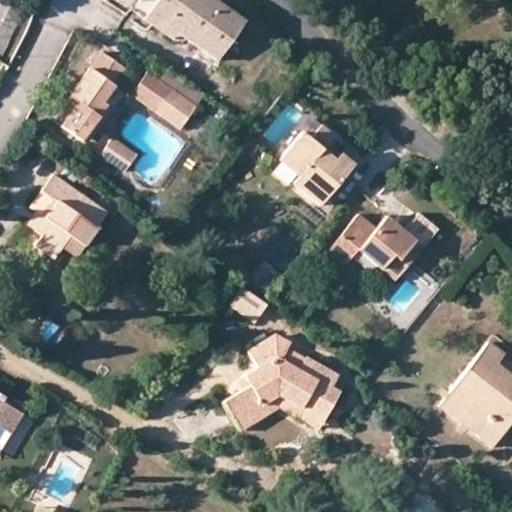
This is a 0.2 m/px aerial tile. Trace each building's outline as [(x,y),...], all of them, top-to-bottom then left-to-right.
[(216,0),(156,0),(147,12),(174,31),(215,60),(243,19),(216,0)] [(174,31),(147,12),(142,19),(170,38),(174,31)] [(0,37),(0,57),(10,43),(0,37)] [(101,101),(113,85),(123,69),(98,52),(68,95),(71,98),(54,121),(80,140),(105,104),(101,101)] [(148,70),(129,96),(177,129),(194,104),(148,70)] [(122,92),(113,85),(101,101),(105,104),(80,140),(85,144),(122,92)] [(331,135),(319,125),(310,138),(300,132),(278,160),(297,175),(290,184),(317,205),(352,164),(340,154),(337,159),(321,148),(331,135)] [(244,133),(235,145),(245,153),(255,142),(244,133)] [(111,137),(100,154),(123,171),(135,153),(111,137)] [(76,256),(107,212),(53,174),(29,206),(35,211),(48,222),(40,235),(34,246),(52,258),(61,247),(76,256)] [(48,222),(35,211),(26,225),(40,235),(48,222)] [(436,226),(417,211),(403,229),(384,216),(375,229),(356,215),(324,256),(342,270),(357,250),(394,281),(436,226)] [(262,302),(238,286),(227,303),(237,310),(250,319),(262,302)] [(220,403),(233,423),(238,429),(278,407),(290,400),(299,406),(309,389),(330,404),(339,390),(329,385),(336,372),(305,354),(304,357),(296,367),(279,357),(286,347),(287,341),(274,332),(246,349),(254,365),(241,374),(246,384),(220,403)] [(487,417),(503,428),(511,416),(511,376),(495,363),(501,353),(485,341),(448,391),(461,402),(459,406),(481,423),(487,417)] [(304,357),(286,347),(279,357),(296,367),(304,357)] [(290,400),(278,407),(315,427),(330,404),(309,389),(299,406),(290,400)] [(489,445),(503,428),(487,417),(481,423),(459,406),(461,402),(448,391),(437,406),(489,445)] [(0,428),(7,433),(20,413),(0,400),(0,428)] [(57,511),(38,503),(35,510),(39,511),(57,511)]
